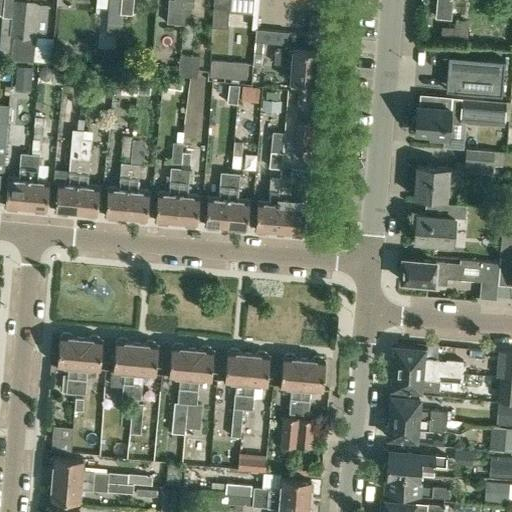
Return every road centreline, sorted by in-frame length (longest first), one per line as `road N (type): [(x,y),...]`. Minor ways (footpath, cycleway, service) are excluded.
road 1 (residential): [(370,268),(34,236)]
road 2 (residential): [(8,511),(34,236)]
road 3 (residential): [(370,268),(390,0)]
road 4 (residential): [(351,511),(366,318)]
road 5 (residential): [(511,328),(366,318)]
